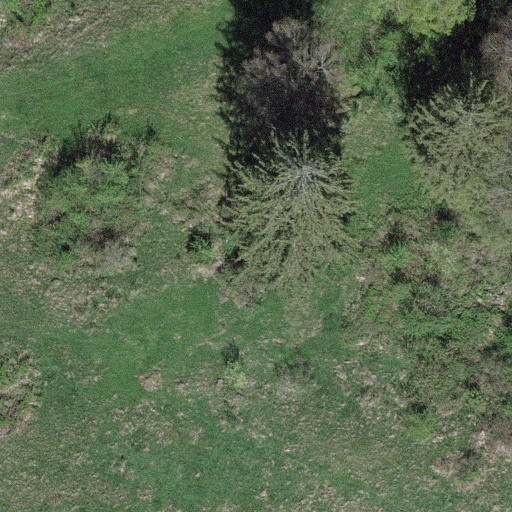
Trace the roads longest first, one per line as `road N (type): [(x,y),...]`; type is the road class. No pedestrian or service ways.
road 1 (track): [(0,275),(53,350),(133,438),(208,488),(275,511)]
road 2 (track): [(0,111),(85,97),(318,0)]
